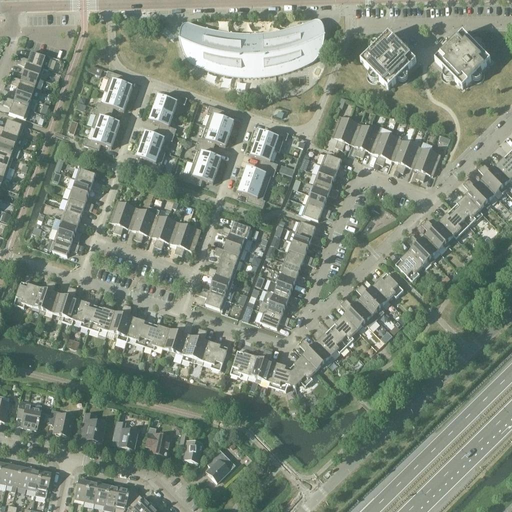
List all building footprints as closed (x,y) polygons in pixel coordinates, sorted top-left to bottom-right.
[(324,30),(324,28),(323,27),(323,26),(322,25),(321,24),(321,23),(320,23),(319,22),(318,22),(317,22),(316,22),(313,23),(308,25),(305,26),(302,27),(297,28),(292,30),(287,31),(282,32),(273,34),(269,34),(261,35),(257,35),(252,35),(247,35),(242,35),(238,35),(233,35),(228,34),(223,34),(219,33),(214,32),(210,31),(205,30),(201,29),(196,27),(190,25),(189,25),(188,25),(187,25),(186,25),(185,25),(185,26),(184,26),(183,27),(182,28),(182,29),(181,32),(180,33),(180,35),(180,37),(180,39),(180,40),(179,40),(179,41),(180,42),(180,43),(180,46),(181,48),(182,52),(183,53),(183,55),(184,57),(185,59),(187,61),(188,62),(189,64),(191,65),(193,67),(196,68),(200,70),(203,72),(207,73),(210,74),(214,75),(218,76),(222,77),(226,78),(230,79),(234,79),(238,80),(242,80),(246,80),(251,80),(255,80),(259,80),(264,80),(268,79),(272,78),(277,78),(281,77),(285,76),(289,74),(293,73),(297,72),(301,70),(305,68),(309,67),(312,65),(314,64),(315,63),(316,61),(318,60),(319,58),(320,56),(321,54),(322,53),(323,51),(323,49),(324,47),(324,44),(325,42),(325,38),(326,38),(325,37),(325,33),(324,32),(324,30)] [(491,63),(463,35),(435,62),(463,90),(491,63)] [(416,63),(389,36),(361,63),(388,91),(416,63)] [(18,62),(43,71),(48,72),(51,62),(30,54),(27,61),(20,58),(18,62)] [(39,81),(43,71),(18,62),(17,66),(25,68),(22,75),(39,81)] [(94,77),(100,79),(102,73),(96,71),(94,77)] [(132,89),(133,89),(123,85),(124,80),(125,80),(125,79),(108,73),(108,74),(106,79),(106,80),(109,81),(104,93),(128,101),(132,89)] [(36,91),(39,81),(22,75),(20,81),(13,79),(11,83),(36,91)] [(41,93),(36,91),(11,83),(10,86),(18,89),(15,95),(32,101),(37,103),(41,93)] [(95,110),(112,116),(114,110),(124,114),(124,113),(128,101),(104,93),(109,95),(105,107),(97,104),(97,105),(96,110),(95,110)] [(4,103),(29,111),(32,101),(15,95),(13,102),(5,99),(4,103)] [(187,101),(170,95),(170,96),(169,101),(158,97),(158,98),(154,110),(173,117),(177,105),(185,107),(187,101)] [(346,102),(343,101),(341,100),(338,109),(343,111),(346,102)] [(8,116),(25,122),(29,111),(4,103),(3,107),(10,109),(8,116)] [(210,116),(207,126),(206,128),(230,137),(234,124),(234,125),(235,124),(224,120),(226,115),(226,114),(209,109),(208,115),(207,114),(207,115),(210,116)] [(96,117),(92,129),(116,138),(120,126),(120,125),(110,121),(112,116),(95,110),(93,116),(96,117)] [(150,122),(149,122),(149,123),(160,126),(158,132),(158,131),(158,132),(175,138),(175,137),(174,137),(176,132),(177,132),(169,129),(173,117),(154,110),(150,122)] [(335,150),(339,151),(350,122),(340,118),(331,140),(338,142),(335,150)] [(0,132),(19,139),(23,128),(6,122),(4,129),(0,127),(0,132)] [(345,145),(352,147),(360,126),(350,122),(339,151),(343,152),(345,145)] [(355,157),(359,159),(370,130),(360,126),(352,147),(358,150),(355,157)] [(197,145),(214,151),(213,151),(215,146),(226,149),(230,137),(206,128),(206,129),(211,130),(206,142),(199,139),(198,140),(199,140),(197,145)] [(82,147),(99,153),(99,152),(101,147),(112,150),(111,150),(116,138),(92,129),(92,130),(96,131),(92,143),(85,140),(84,141),(85,141),(83,146),(82,146),(82,147)] [(255,145),(279,154),(284,142),(287,143),(287,142),(286,142),(288,137),(289,137),(289,136),(272,130),(272,131),(270,136),(259,133),(260,133),(255,145)] [(366,153),(372,155),(380,134),(370,130),(359,159),(363,160),(366,153)] [(19,139),(0,132),(0,136),(1,137),(0,139),(0,143),(16,149),(21,151),(24,141),(19,139)] [(146,135),(141,147),(165,155),(161,153),(165,141),(172,144),(173,143),(172,143),(174,138),(175,138),(158,132),(157,132),(158,132),(156,137),(145,134),(146,135)] [(390,138),(380,134),(372,155),(378,158),(376,165),(379,167),(390,138)] [(392,163),(401,139),(391,135),(390,138),(379,167),(383,168),(386,160),(392,163)] [(396,173),(399,174),(410,145),(402,142),(403,140),(401,139),(392,163),(399,165),(396,173)] [(192,143),(186,141),(184,148),(188,150),(191,148),(192,143)] [(16,149),(0,143),(0,154),(12,159),(16,160),(17,158),(13,157),(16,149)] [(195,151),(194,151),(197,153),(193,165),(217,173),(221,161),(222,161),(222,160),(211,157),(213,151),(213,152),(214,151),(197,145),(196,146),(197,146),(195,151)] [(251,158),(255,160),(261,162),(259,167),(276,173),(278,167),(270,164),(274,152),(279,154),(255,145),(251,157),(251,158)] [(421,149),(410,145),(399,174),(403,176),(406,168),(412,171),(421,149)] [(137,159),(147,163),(145,168),(145,169),(162,175),(162,174),(163,169),(164,169),(164,168),(161,167),(165,155),(141,147),(137,159)] [(416,181),(420,182),(431,153),(422,150),(423,148),(421,147),(421,149),(412,171),(419,173),(416,181)] [(441,157),(431,153),(420,182),(423,183),(426,176),(433,179),(441,157)] [(0,166),(9,169),(12,159),(0,154),(0,166)] [(321,167),(345,176),(347,172),(339,170),(342,163),(325,156),(321,167)] [(504,160),(496,168),(510,183),(511,180),(511,159),(511,158),(506,163),(504,160)] [(184,182),(201,188),(201,187),(202,182),(213,186),(213,185),(217,173),(193,165),(189,177),(186,176),(184,182)] [(9,169),(0,166),(0,177),(5,180),(9,169)] [(504,188),(510,183),(496,168),(491,173),(484,166),(481,169),(505,193),(507,191),(504,188)] [(257,173),(247,169),(247,170),(243,182),(267,190),(271,178),(274,179),(274,178),(276,173),(259,167),(257,173)] [(344,180),(345,176),(321,167),(317,177),(334,183),(336,177),(344,180)] [(503,195),(505,193),(481,169),(478,171),(485,178),(480,183),(495,198),(500,192),(503,195)] [(79,171),(75,181),(100,190),(101,186),(94,183),(96,177),(79,171)] [(332,190),(334,183),(317,177),(313,187),(337,196),(339,193),(332,190)] [(72,191),(89,197),(91,191),(98,193),(100,190),(75,181),(72,191)] [(489,203),(495,198),(480,183),(476,188),(469,181),(466,184),(490,208),(492,206),(489,203)] [(247,203),(246,203),(246,204),(263,210),(263,209),(265,204),(265,203),(262,202),(267,190),(243,182),(239,194),(238,194),(249,198),(247,203)] [(490,208),(466,184),(463,186),(470,194),(465,198),(479,213),(485,207),(488,210),(490,208)] [(336,200),(337,196),(313,187),(309,197),(326,204),(329,197),(336,200)] [(72,191),(68,202),(93,210),(94,206),(86,204),(89,197),(72,191)] [(305,207),(330,217),(331,213),(324,210),(326,204),(309,197),(305,207)] [(483,216),(479,213),(465,198),(457,206),(459,209),(455,214),(469,228),(476,221),(477,222),(483,217),(483,216)] [(93,210),(68,202),(65,212),(82,218),(84,211),(91,214),(96,215),(97,211),(93,210)] [(113,234),(117,236),(127,207),(117,203),(109,224),(116,227),(113,234)] [(137,210),(127,207),(117,236),(121,237),(124,229),(130,232),(137,210)] [(328,220),(330,217),(305,207),(301,218),(318,224),(321,217),(328,220)] [(149,209),(148,214),(138,243),(141,244),(144,236),(150,239),(158,217),(159,213),(149,209)] [(134,241),(138,243),(148,214),(137,210),(130,232),(136,234),(134,241)] [(65,212),(61,222),(86,230),(87,227),(79,224),(82,218),(65,212)] [(456,241),(469,228),(455,214),(450,218),(447,216),(439,224),(454,238),(456,241)] [(158,217),(150,239),(157,241),(154,249),(158,250),(168,221),(158,217)] [(168,221),(158,250),(162,251),(164,244),(171,246),(178,224),(168,221)] [(448,244),(454,238),(439,224),(434,228),(427,221),(425,224),(449,249),(451,246),(448,244)] [(86,230),(61,222),(57,232),(74,238),(77,232),(84,234),(86,230)] [(178,224),(171,246),(177,248),(175,256),(178,257),(189,228),(178,224)] [(295,234),(319,244),(321,240),(313,237),(316,230),(299,224),(295,234)] [(446,251),(449,249),(425,224),(422,227),(429,234),(424,239),(438,253),(444,248),(446,251)] [(251,231),(234,225),(232,231),(224,229),(223,232),(247,241),(251,231)] [(189,228),(178,257),(182,258),(185,251),(194,254),(201,232),(189,228)] [(57,232),(54,242),(83,253),(84,249),(72,245),(74,238),(57,232)] [(247,241),(223,232),(222,236),(229,239),(227,245),(244,251),(247,241)] [(318,247),(319,244),(295,234),(291,244),(308,251),(311,244),(318,247)] [(433,259),(438,253),(424,239),(419,244),(412,236),(409,239),(433,264),(435,262),(433,259)] [(408,254),(423,269),(428,263),(431,266),(433,264),(409,239),(406,242),(413,249),(408,254)] [(83,253),(54,242),(50,253),(67,259),(70,252),(77,255),(78,252),(83,253)] [(306,257),(308,251),(291,244),(287,254),(312,264),(313,260),(306,257)] [(244,251),(227,245),(225,252),(217,249),(216,253),(240,261),(244,251)] [(240,261),(216,253),(214,257),(222,259),(220,266),(237,272),(240,261)] [(310,267),(312,264),(287,254),(283,264),(300,271),(303,264),(310,267)] [(417,274),(423,269),(408,254),(400,262),(403,264),(398,269),(412,284),(420,277),(417,274)] [(298,277),(300,271),(283,264),(280,275),(304,284),(305,280),(298,277)] [(209,273),(233,282),(237,272),(220,266),(217,272),(210,269),(209,273)] [(213,286),(230,292),(233,282),(209,273),(207,277),(215,280),(213,286)] [(302,288),(304,284),(280,275),(276,285),(293,291),(295,285),(302,288)] [(374,288),(388,303),(394,297),(396,300),(404,293),(389,278),(384,283),(382,280),(374,288)] [(443,288),(450,281),(446,278),(439,285),(443,288)] [(45,292),(39,290),(33,309),(40,311),(39,315),(42,316),(52,283),(49,282),(45,292)] [(52,283),(42,316),(45,317),(46,313),(53,316),(60,296),(53,294),(56,285),(52,283)] [(272,295),(296,304),(298,300),(290,297),(293,291),(276,285),(272,295)] [(202,294),(226,302),(230,292),(213,286),(210,293),(203,290),(202,294)] [(382,308),(388,303),(374,288),(369,293),(362,286),(359,289),(383,313),(385,311),(382,308)] [(33,309),(39,290),(31,287),(30,291),(20,287),(14,307),(24,310),(25,307),(33,309)] [(66,298),(60,296),(53,316),(61,318),(60,322),(62,323),(73,290),(69,289),(66,298)] [(381,315),(383,313),(359,289),(356,292),(363,299),(358,303),(373,318),(378,312),(381,315)] [(73,290),(62,323),(62,324),(72,327),(74,322),(80,303),(74,301),(77,291),(73,290)] [(226,302),(202,294),(200,297),(208,300),(205,307),(222,313),(226,302)] [(295,308),(296,304),(272,295),(268,305),(285,311),(287,305),(295,308)] [(367,324),(373,318),(358,303),(353,308),(346,301),(343,304),(367,328),(370,326),(367,324)] [(97,308),(80,303),(74,322),(81,325),(80,328),(90,331),(97,308)] [(365,330),(367,328),(343,304),(341,307),(348,314),(343,319),(357,333),(363,328),(365,330)] [(282,318),(285,311),(268,305),(264,315),(288,324),(290,320),(282,318)] [(121,316),(114,314),(108,333),(116,335),(114,339),(117,340),(128,307),(124,306),(121,316)] [(128,307),(117,340),(117,341),(127,344),(129,340),(135,320),(128,318),(132,309),(128,307)] [(97,308),(90,331),(99,334),(100,331),(108,333),(114,314),(97,308)] [(287,328),(288,324),(264,315),(260,325),(277,332),(280,325),(287,328)] [(337,329),(332,334),(347,348),(354,341),(352,339),(357,333),(343,319),(335,326),(337,329)] [(146,324),(135,320),(129,340),(136,342),(135,346),(145,349),(151,329),(144,327),(146,324)] [(169,357),(172,358),(183,325),(179,324),(176,333),(169,331),(163,351),(170,353),(169,357)] [(186,326),(183,325),(172,358),(175,358),(176,355),(184,357),(190,338),(183,336),(186,326)] [(157,331),(151,329),(145,349),(154,352),(155,348),(163,351),(169,331),(159,328),(157,331)] [(196,340),(190,338),(184,357),(191,360),(190,363),(193,364),(203,332),(199,330),(196,340)] [(197,361),(204,364),(210,344),(204,342),(207,333),(203,332),(193,364),(195,365),(197,361)] [(340,356),(347,348),(332,334),(328,339),(325,336),(317,344),(331,358),(337,353),(340,356)] [(326,369),(328,367),(334,361),(331,358),(317,344),(312,349),(305,341),(302,344),(326,369)] [(218,347),(210,344),(204,364),(212,366),(210,370),(220,373),(227,353),(217,350),(218,347)] [(324,371),(326,369),(302,344),(300,347),(307,354),(302,359),(316,374),(322,368),(324,371)] [(262,361),(255,359),(249,378),(256,380),(255,384),(258,385),(268,352),(265,351),(262,361)] [(272,354),(268,352),(258,385),(261,386),(262,382),(269,385),(276,365),(269,363),(272,354)] [(249,378),(255,359),(244,355),(243,359),(236,356),(230,376),(240,379),(241,376),(249,378)] [(296,369),(292,374),(295,389),(300,384),(306,389),(313,382),(310,379),(316,374),(302,359),(294,367),(296,369)] [(288,387),(295,389),(292,374),(285,372),(286,369),(276,365),(269,385),(268,388),(286,394),(288,387)] [(8,406),(7,406),(9,400),(0,398),(0,426),(0,425),(4,425),(8,406)] [(20,403),(16,420),(22,422),(20,429),(36,432),(40,413),(41,408),(30,406),(20,403)] [(58,414),(51,413),(49,426),(55,427),(53,436),(59,437),(59,439),(60,439),(60,437),(68,439),(72,420),(57,416),(58,414)] [(95,418),(91,417),(84,416),(80,435),(86,437),(85,443),(101,446),(105,426),(94,424),(95,418)] [(124,426),(116,425),(113,442),(119,444),(117,449),(125,451),(125,452),(130,453),(130,452),(133,453),(137,435),(123,432),(124,426)] [(149,430),(145,448),(151,449),(150,456),(157,458),(158,459),(162,460),(163,459),(165,460),(169,440),(154,437),(156,431),(149,430)] [(182,436),(179,450),(185,451),(182,463),(198,466),(202,447),(187,444),(188,438),(182,436)] [(219,452),(205,466),(209,470),(205,474),(217,486),(235,468),(219,452)] [(7,465),(0,464),(0,465),(0,485),(6,487),(10,468),(7,467),(7,465)] [(16,489),(20,468),(14,467),(13,469),(10,468),(6,487),(16,489)] [(16,489),(26,491),(30,472),(27,471),(27,469),(20,468),(16,489)] [(30,472),(26,491),(36,493),(40,472),(34,471),(33,473),(30,472)] [(47,474),(40,472),(36,493),(35,498),(45,500),(50,476),(47,476),(47,474)] [(81,483),(78,482),(73,501),(84,503),(88,482),(82,481),(81,483)] [(84,503),(94,506),(98,487),(95,486),(95,484),(88,482),(84,503)] [(98,487),(94,506),(104,508),(108,487),(101,485),(101,487),(98,487)] [(113,511),(114,510),(118,491),(115,490),(115,488),(108,487),(104,508),(102,511),(113,511)] [(128,510),(136,495),(128,493),(129,491),(121,489),(121,491),(118,491),(114,510),(123,511),(124,511),(125,510),(128,510)] [(142,501),(136,495),(128,510),(126,511),(145,511),(150,508),(148,506),(149,505),(144,499),(142,501)]
